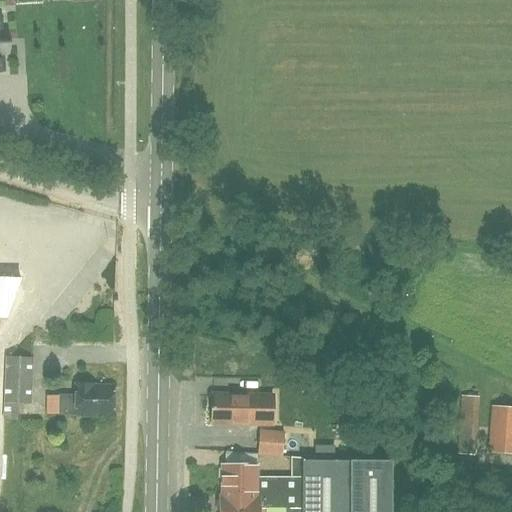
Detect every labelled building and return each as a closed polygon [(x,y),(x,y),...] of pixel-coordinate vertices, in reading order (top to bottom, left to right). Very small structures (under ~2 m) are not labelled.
[(0,318),(6,319),(20,279),(0,278),(0,318)] [(5,358),(2,420),(16,421),(17,404),(29,405),(31,359),(5,358)] [(273,396),(260,395),(212,394),(211,424),(272,425),(273,396)] [(473,456),(478,398),(460,397),(455,454),(473,456)] [(511,455),(511,408),(490,407),(487,453),(511,455)] [(284,432),(260,431),(258,455),(283,456),(284,432)] [(219,511),(262,511),(262,509),(283,509),(282,511),(389,511),(390,462),(302,461),(302,478),(302,492),(222,492),(222,497),(220,497),(219,511)] [(302,492),(302,478),(257,478),(257,466),(222,466),(222,492),(302,492)]
